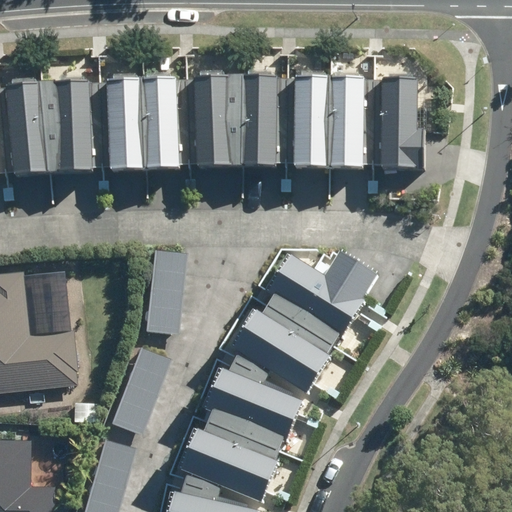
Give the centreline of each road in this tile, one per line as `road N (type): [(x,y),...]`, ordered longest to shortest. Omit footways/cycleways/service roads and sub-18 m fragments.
road 1 (residential): [(137,511),(223,232)]
road 2 (residential): [(337,511),(422,355),(465,255)]
road 3 (residential): [(465,255),(503,110),(508,0)]
road 4 (residential): [(223,232),(379,234),(425,239),(465,255)]
road 5 (residential): [(0,243),(86,232),(223,232)]
